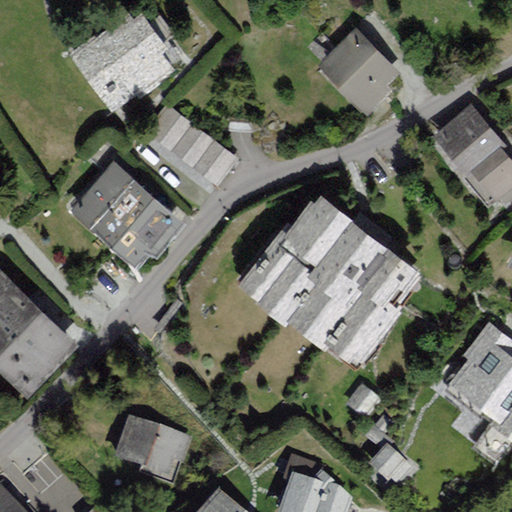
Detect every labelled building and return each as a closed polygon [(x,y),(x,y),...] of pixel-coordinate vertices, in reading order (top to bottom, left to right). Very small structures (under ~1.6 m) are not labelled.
[(120,17),(62,57),(108,118),(170,74),(164,69),(181,56),(167,37),(153,47),(132,18),(124,23),(120,17)] [(350,31),(312,67),(360,118),(386,94),(381,90),(394,77),(350,31)] [(511,160),(468,106),(422,140),(459,188),(466,183),(483,203),(511,185),(511,160)] [(236,161),(166,108),(144,136),(214,190),(236,161)] [(177,225),(109,165),(62,213),(124,269),(136,257),(143,263),(177,225)] [(422,281),(305,198),(227,287),(348,370),(422,281)] [(511,246),(495,271),(511,281),(511,246)] [(71,347),(0,275),(0,375),(21,396),(71,347)] [(511,343),(486,325),(464,350),(469,354),(442,386),(511,441),(511,343)] [(342,406),(361,421),(377,402),(359,386),(342,406)] [(380,416),(359,438),(371,450),(357,465),(385,489),(404,469),(385,451),(389,445),(380,438),(392,426),(380,416)] [(125,417),(107,460),(170,485),(188,442),(125,417)] [(317,469),(286,457),(268,511),(327,511),(333,493),(313,487),(317,469)] [(229,511),(207,492),(187,511),(229,511)] [(15,511),(0,494),(0,511),(15,511)]
